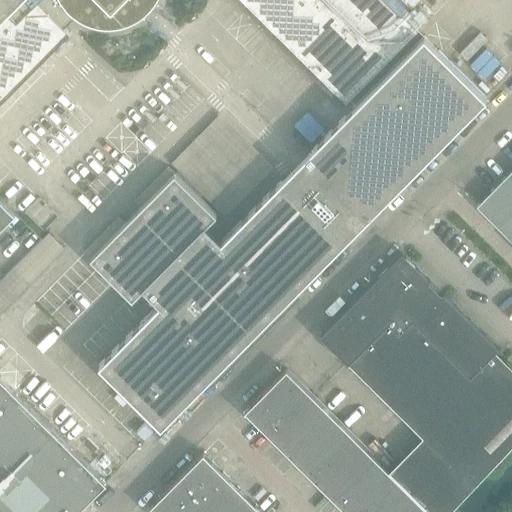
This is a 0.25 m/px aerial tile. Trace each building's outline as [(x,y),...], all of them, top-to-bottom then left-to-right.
[(409,7),(416,0),(0,0),(0,102),(69,33),(63,27),(74,16),(82,22),(91,25),(100,27),(109,28),(119,27),(128,24),(136,20),(144,15),(151,8),(156,0),(236,0),(342,105),(343,104),(418,29),(402,14),(409,7)] [(375,209),(401,183),(486,97),(424,35),(313,147),(312,147),(280,180),(221,240),(205,224),(216,213),(174,171),(90,256),(132,298),(143,287),(159,303),(148,314),(98,364),(161,426),(231,355),(232,355),(233,354),(233,353),(272,313),(273,314),(274,312),(343,242),(343,243),(345,241),(376,210),(375,209)] [(219,211),(267,162),(225,122),(178,170),(219,211)] [(511,168),(476,205),(511,240),(511,168)] [(0,227),(15,213),(0,198),(0,227)] [(447,511),(511,443),(511,366),(506,361),(495,349),(497,347),(402,252),(321,334),(347,361),(422,436),(388,470),(398,480),(420,501),(430,511),(447,511)] [(264,430),(306,388),(286,368),(244,411),(245,412),(264,430)] [(76,511),(106,482),(0,377),(0,511),(76,511)] [(287,453),(329,411),(306,388),(264,430),(287,453)] [(311,477),(353,435),(329,411),(287,453),(311,477)] [(334,499),(376,457),(353,435),(311,477),(334,499)] [(194,499),(222,471),(204,453),(203,452),(175,480),(194,499)] [(366,511),(398,480),(388,470),(376,457),(334,499),(346,511),(366,511)] [(207,511),(228,511),(246,495),(222,471),(194,499),(207,511)] [(151,511),(181,511),(194,499),(175,480),(147,508),(149,509),(151,511)] [(408,511),(420,501),(398,480),(366,511),(408,511)] [(263,511),(246,495),(228,511),(263,511)] [(207,511),(194,499),(181,511),(207,511)] [(430,511),(420,501),(408,511),(430,511)]
